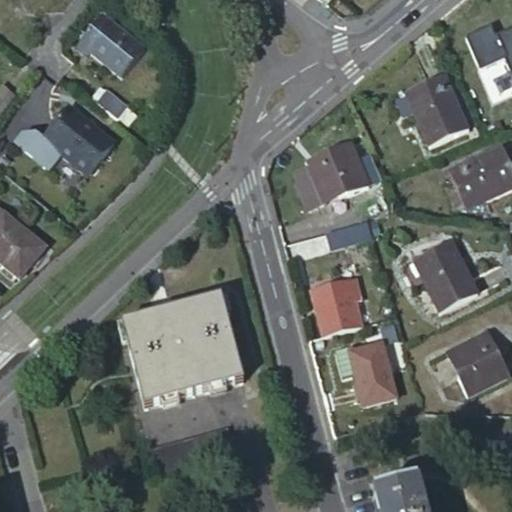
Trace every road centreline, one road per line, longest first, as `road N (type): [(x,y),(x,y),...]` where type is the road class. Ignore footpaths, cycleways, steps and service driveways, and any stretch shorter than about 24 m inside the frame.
road 1 (residential): [(243,164),(332,511)]
road 2 (residential): [(5,380),(243,164)]
